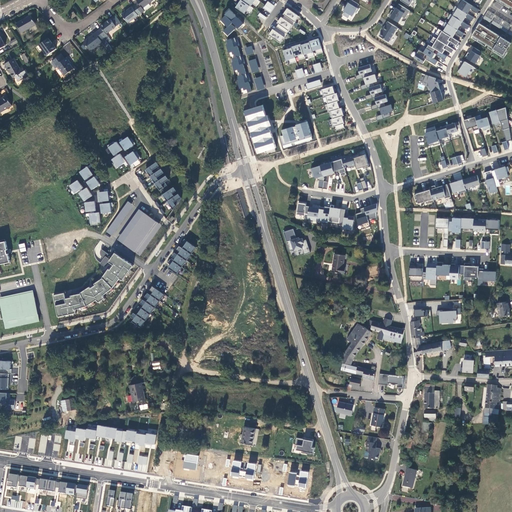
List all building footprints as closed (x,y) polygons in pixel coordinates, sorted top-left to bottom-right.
[(138,0),(140,1),(136,4),(142,11),(151,4),(149,1),(151,0),(138,0)] [(350,22),(359,4),(351,0),(349,0),(340,16),(350,22)] [(479,9),(464,0),(458,0),(458,2),(460,3),(458,7),(468,13),(471,8),(472,9),(477,13),(479,9)] [(270,13),(275,6),(267,1),(263,8),(270,13)] [(410,10),(399,3),(394,11),(392,9),(388,15),(399,22),(402,16),(405,18),(410,10)] [(129,21),(142,11),(136,4),(123,14),(129,21)] [(463,21),(465,17),(464,16),(464,15),(467,16),(466,17),(472,21),(474,17),(468,13),(458,7),(456,5),(453,10),(455,12),(453,15),(463,21)] [(286,8),(269,36),(281,43),(292,24),(294,26),(300,16),(286,8)] [(228,37),(242,23),(229,9),(218,19),(226,27),(222,31),(228,37)] [(495,14),(488,10),(485,15),(492,19),(495,14)] [(458,29),(460,25),(459,24),(460,23),(462,24),(461,25),(467,29),(469,25),(463,21),(453,15),(451,13),(448,18),(450,19),(448,23),(458,29)] [(104,27),(100,30),(105,36),(106,37),(109,35),(108,33),(122,22),(116,14),(102,25),(104,27)] [(508,29),(511,24),(497,15),(493,20),(508,29)] [(31,16),(17,25),(22,34),(37,25),(31,16)] [(508,29),(493,20),(492,23),(507,32),(508,29)] [(389,41),(398,27),(388,21),(381,32),(379,35),(389,41)] [(448,23),(446,21),(443,26),(446,27),(443,31),(453,37),(456,32),(457,33),(462,37),(464,33),(458,29),(448,23)] [(504,55),(511,42),(480,22),(472,35),(504,55)] [(443,31),(439,28),(436,33),(440,35),(437,38),(446,44),(449,39),(450,41),(457,45),(459,41),(453,37),(443,31)] [(102,38),(105,36),(100,30),(87,41),(93,50),(104,41),(102,38)] [(437,38),(434,36),(431,41),(435,43),(433,46),(441,52),(444,47),(446,49),(452,53),(455,49),(448,45),(446,44),(437,38)] [(241,94),(251,91),(237,37),(226,40),(234,71),(235,71),(241,94)] [(48,38),(40,44),(48,55),(56,49),(48,38)] [(319,39),(282,49),(285,61),(289,60),(290,63),(297,62),(297,60),(306,58),(306,59),(314,57),(313,51),(315,51),(316,54),(322,53),(319,39)] [(437,54),(445,59),(447,56),(443,53),(441,52),(433,46),(428,43),(426,47),(427,48),(424,52),(433,58),(434,55),(435,53),(437,54)] [(246,55),(254,53),(252,45),(244,47),(246,55)] [(481,51),(474,46),(470,53),(468,51),(465,56),(476,63),(481,55),(479,54),(481,51)] [(424,52),(418,48),(416,52),(417,53),(414,57),(423,63),(426,58),(436,64),(438,61),(433,58),(424,52)] [(63,55),(54,61),(55,63),(54,64),(57,69),(60,67),(66,75),(75,69),(70,62),(71,61),(68,57),(66,59),(63,55)] [(256,59),(248,61),(252,73),(259,71),(256,59)] [(23,74),(15,60),(7,64),(9,69),(10,68),(15,78),(17,77),(20,82),(30,76),(27,71),(23,74)] [(475,67),(465,61),(461,67),(460,67),(458,71),(466,76),(468,73),(470,74),(475,67)] [(312,65),(315,73),(322,71),(320,62),(312,65)] [(369,84),(377,82),(373,63),(356,68),(358,79),(363,77),(365,85),(360,86),(361,89),(370,87),(369,84)] [(295,70),(298,78),(305,76),(302,68),(295,70)] [(436,78),(426,74),(423,82),(429,83),(431,92),(440,89),(438,81),(435,81),(436,78)] [(261,76),(254,78),(257,90),(265,89),(261,76)] [(307,89),(321,85),(319,79),(306,84),(307,89)] [(371,94),(382,92),(381,85),(369,87),(370,95),(366,96),(366,98),(372,98),(371,94)] [(333,86),(322,89),(331,127),(335,127),(336,130),(345,128),(340,108),(336,93),(334,93),(333,86)] [(431,92),(434,103),(444,100),(440,89),(431,92)] [(386,94),(374,97),(375,105),(371,106),(372,109),(379,107),(381,115),(376,116),(377,120),(390,116),(389,112),(393,111),(391,104),(388,105),(386,94)] [(13,105),(8,96),(4,98),(4,99),(0,101),(0,108),(2,112),(13,105)] [(263,105),(244,110),(254,154),(276,149),(268,115),(265,115),(263,105)] [(511,140),(507,106),(497,109),(502,124),(507,141),(511,140)] [(502,124),(497,109),(490,112),(493,123),(495,123),(496,126),(502,124)] [(484,130),(491,127),(488,117),(482,118),(481,114),(476,116),(479,128),(483,127),(484,130)] [(476,116),(464,120),(467,129),(473,127),(474,130),(479,129),(479,128),(476,116)] [(459,121),(446,125),(449,133),(458,131),(457,128),(461,127),(459,121)] [(280,136),(283,148),(312,141),(308,122),(281,129),(282,136),(280,136)] [(449,133),(446,125),(440,127),(441,129),(436,131),(439,139),(444,138),(450,136),(449,133)] [(436,131),(436,128),(425,132),(428,143),(434,142),(435,144),(435,145),(440,144),(439,139),(436,131)] [(133,145),(128,137),(119,142),(125,151),(133,145)] [(122,150),(116,141),(108,147),(114,156),(122,150)] [(139,160),(133,151),(124,157),(130,166),(139,160)] [(126,162),(120,154),(111,159),(117,168),(126,162)] [(353,156),(356,166),(357,169),(363,168),(364,169),(369,167),(366,155),(360,156),(359,154),(353,156)] [(356,166),(353,156),(342,159),(345,169),(351,167),(352,168),(356,166)] [(331,163),(334,171),(339,169),(340,173),(346,171),(345,169),(342,159),(331,163)] [(148,174),(149,177),(157,172),(155,169),(159,166),(156,162),(144,170),(147,174),(148,174)] [(331,163),(320,166),(324,177),(329,175),(330,177),(335,175),(334,171),(331,163)] [(93,175),(87,166),(78,172),(84,181),(93,175)] [(324,182),(324,178),(324,177),(320,166),(310,169),(313,178),(315,177),(316,179),(317,179),(318,181),(319,181),(318,189),(323,189),(324,182)] [(495,169),(492,171),(495,180),(508,176),(506,166),(500,168),(499,168),(495,169)] [(149,177),(152,181),(154,184),(161,179),(160,176),(163,173),(161,169),(157,172),(149,177)] [(489,189),(497,187),(492,170),(484,172),(489,189)] [(480,184),(477,175),(469,177),(469,178),(463,180),(466,188),(480,184)] [(100,185),(94,176),(86,182),(92,191),(100,185)] [(161,179),(154,184),(156,188),(157,188),(159,191),(166,186),(164,183),(168,180),(165,176),(161,179)] [(463,180),(463,179),(458,180),(459,181),(456,182),(456,181),(455,179),(450,181),(454,193),(459,191),(459,193),(467,191),(466,188),(463,180)] [(83,188),(77,180),(69,186),(75,194),(83,188)] [(435,185),(429,187),(430,189),(434,200),(445,197),(445,198),(451,196),(447,184),(436,187),(435,185)] [(92,196),(86,187),(78,193),(84,202),(92,196)] [(165,199),(167,202),(174,197),(172,194),(176,191),(173,187),(161,195),(164,199),(165,199)] [(434,200),(430,189),(423,192),(423,193),(421,194),(420,192),(416,194),(414,195),(415,199),(417,199),(419,203),(426,201),(426,204),(434,201),(434,200)] [(109,202),(107,191),(97,192),(98,203),(109,202)] [(174,197),(167,202),(166,202),(169,206),(172,210),(176,206),(174,203),(181,198),(178,194),(174,197)] [(96,211),(94,201),(84,202),(85,212),(96,211)] [(127,201),(106,232),(112,236),(133,205),(127,201)] [(111,213),(110,203),(100,204),(101,214),(111,213)] [(304,218),(308,218),(309,206),(306,206),(306,204),(298,203),(297,215),(304,216),(304,218)] [(364,208),(368,219),(377,217),(376,212),(378,212),(377,203),(364,207),(364,208)] [(313,206),(309,206),(308,218),(307,219),(313,220),(313,221),(318,221),(320,208),(320,205),(313,204),(313,206)] [(341,208),(334,207),(334,205),(331,205),(330,209),(329,221),(339,223),(341,209),(341,208)] [(318,222),(323,223),(322,225),(328,226),(329,221),(330,209),(326,208),(326,209),(320,208),(318,221),(318,222)] [(359,225),(369,222),(368,219),(364,208),(360,209),(361,212),(355,214),(359,225)] [(345,209),(341,209),(339,223),(339,224),(343,224),(342,229),(352,230),(354,216),(348,216),(348,217),(344,217),(345,209)] [(100,223),(99,212),(89,214),(90,224),(100,223)] [(449,222),(449,218),(444,218),(444,219),(436,218),(436,229),(442,229),(442,228),(444,228),(444,235),(444,238),(443,246),(448,247),(448,230),(449,222)] [(452,222),(449,222),(448,230),(461,230),(461,227),(461,219),(454,218),(454,222),(452,222)] [(474,219),(461,219),(461,227),(473,227),(474,220),(474,219)] [(478,221),(474,220),(473,227),(473,230),(479,230),(479,231),(484,231),(484,230),(486,230),(486,229),(486,220),(478,219),(478,221)] [(486,229),(490,229),(490,234),(499,234),(499,229),(500,220),(486,220),(486,229)] [(294,229),(284,232),(290,251),(295,250),(295,251),(303,248),(305,254),(311,252),(307,239),(304,240),(303,238),(300,239),(297,240),(297,238),(294,229)] [(185,246),(183,249),(191,255),(196,248),(184,240),(182,244),(185,246)] [(5,242),(0,243),(0,265),(10,263),(8,254),(7,255),(6,251),(7,251),(5,242)] [(186,262),(191,255),(183,249),(179,247),(177,251),(180,253),(178,256),(186,262)] [(101,264),(105,267),(109,262),(111,260),(107,258),(109,255),(102,250),(100,252),(101,255),(102,257),(104,259),(101,264)] [(182,268),(186,262),(178,256),(175,253),(172,257),(175,260),(173,262),(182,268)] [(342,267),(344,255),(334,253),(331,271),(344,274),(345,267),(342,267)] [(109,270),(103,279),(95,284),(96,286),(91,289),(90,288),(81,294),(71,296),(71,298),(65,299),(64,294),(53,296),(58,318),(76,314),(75,311),(86,307),(97,301),(99,304),(105,299),(103,297),(113,289),(120,280),(123,282),(133,266),(115,254),(111,260),(109,262),(114,266),(110,271),(109,270)] [(511,255),(501,254),(501,264),(511,264),(511,255)] [(177,275),(182,268),(173,262),(170,260),(167,264),(170,266),(168,269),(177,275)] [(451,265),(443,265),(443,262),(437,262),(437,264),(437,275),(450,275),(451,265)] [(464,266),(464,275),(464,280),(471,280),(472,277),(478,277),(478,271),(479,266),(472,266),(472,264),(465,263),(464,266)] [(417,266),(411,266),(409,266),(409,275),(410,275),(410,281),(422,281),(423,264),(417,264),(417,266)] [(436,285),(437,275),(437,264),(427,264),(426,279),(430,279),(430,285),(436,285)] [(455,264),(451,264),(451,265),(450,275),(450,279),(460,279),(460,275),(464,275),(464,266),(459,266),(459,267),(455,267),(455,264)] [(496,272),(478,271),(478,277),(478,280),(496,281),(496,272)] [(164,295),(153,287),(150,291),(153,293),(151,296),(159,302),(164,295)] [(154,309),(159,302),(151,296),(148,294),(145,298),(148,300),(146,303),(154,309)] [(150,315),(154,309),(146,303),(143,300),(140,304),(143,306),(141,309),(150,315)] [(510,315),(508,302),(497,303),(500,317),(510,315)] [(145,322),(150,315),(141,309),(138,307),(135,311),(138,313),(136,316),(145,322)] [(447,323),(447,321),(457,320),(457,314),(461,314),(461,308),(453,309),(453,311),(442,311),(442,310),(437,310),(437,316),(441,316),(441,323),(447,323)] [(136,316),(133,314),(130,317),(134,320),(131,323),(140,329),(145,322),(136,316)] [(402,338),(404,330),(402,329),(391,326),(390,326),(383,324),(370,321),(369,324),(372,325),(371,329),(372,329),(379,332),(377,339),(382,340),(383,336),(402,341),(402,338)] [(420,321),(411,321),(413,337),(420,336),(424,335),(424,332),(421,332),(420,321)] [(343,354),(340,363),(351,365),(353,360),(371,333),(358,324),(347,340),(352,342),(344,354),(343,354)] [(422,346),(420,336),(413,337),(414,348),(415,357),(424,354),(422,346)] [(446,341),(422,346),(424,354),(433,352),(434,353),(448,350),(447,349),(446,341)] [(495,366),(511,365),(511,350),(486,352),(486,357),(495,357),(495,366)] [(474,361),(463,360),(462,372),(473,373),(474,361)] [(11,362),(0,361),(0,373),(8,374),(11,374),(12,370),(10,370),(11,362)] [(160,361),(152,361),(152,369),(161,369),(160,361)] [(341,370),(356,374),(357,368),(342,364),(341,370)] [(374,381),(374,372),(357,367),(357,368),(356,374),(363,375),(363,378),(374,381)] [(490,370),(478,370),(478,377),(489,378),(490,370)] [(0,389),(8,390),(8,374),(0,373),(0,389)] [(398,388),(403,388),(404,377),(380,374),(379,384),(388,385),(389,383),(398,384),(398,388)] [(360,381),(354,379),(351,378),(349,385),(351,385),(351,388),(359,390),(360,387),(359,387),(360,381)] [(145,399),(141,382),(129,385),(133,401),(145,399)] [(473,392),(474,385),(465,384),(465,392),(473,392)] [(485,409),(491,410),(491,414),(486,414),(485,421),(488,421),(488,424),(493,425),(494,415),(497,415),(497,410),(499,410),(501,389),(497,389),(498,386),(487,385),(485,409)] [(425,409),(436,409),(439,409),(440,392),(435,391),(435,387),(426,387),(425,409)] [(7,398),(7,394),(0,393),(0,402),(1,403),(2,404),(7,404),(6,409),(15,409),(15,401),(9,400),(9,398),(7,398)] [(73,398),(65,399),(67,410),(75,409),(73,398)] [(354,405),(339,402),(337,412),(351,416),(354,405)] [(503,402),(503,410),(508,411),(508,407),(511,407),(511,403),(508,403),(508,402),(503,402)] [(371,424),(382,427),(384,415),(383,415),(384,409),(375,407),(374,413),(373,413),(371,424)] [(491,410),(485,409),(484,425),(498,426),(499,410),(497,410),(497,415),(494,415),(493,425),(488,424),(488,421),(485,421),(486,414),(491,414),(491,410)] [(425,422),(432,422),(435,422),(435,411),(425,411),(425,422)] [(212,422),(186,419),(185,429),(210,432),(212,422)] [(96,436),(105,438),(107,427),(97,426),(97,431),(96,436)] [(253,444),(255,428),(244,426),(242,443),(253,444)] [(115,439),(117,430),(117,429),(107,427),(105,438),(115,439)] [(85,438),(86,430),(76,428),(76,432),(75,439),(85,440),(85,438)] [(96,436),(97,431),(86,429),(86,430),(85,438),(95,439),(96,436)] [(125,440),(127,432),(117,430),(115,439),(115,441),(125,443),(125,440)] [(136,434),(136,432),(127,430),(127,432),(125,440),(135,442),(136,434)] [(75,439),(76,432),(66,431),(65,439),(70,439),(69,441),(74,442),(75,439)] [(145,443),(146,435),(136,434),(135,442),(135,443),(138,443),(138,445),(144,446),(145,443)] [(156,435),(146,434),(146,435),(145,443),(154,445),(156,435)] [(301,453),(313,455),(315,448),(312,447),(313,441),(296,438),(295,445),(297,445),(296,451),(302,452),(301,453)] [(367,442),(366,442),(366,448),(369,448),(368,452),(365,451),(364,459),(378,460),(379,454),(380,449),(375,449),(376,444),(375,444),(367,442)] [(197,470),(199,456),(186,454),(184,468),(197,470)] [(137,464),(147,465),(147,456),(138,456),(137,464)] [(253,479),(255,464),(248,463),(247,469),(240,468),(241,462),(233,461),(231,475),(253,479)] [(417,471),(406,469),(405,473),(402,487),(412,489),(417,471)] [(287,485),(305,488),(308,473),(300,472),(299,477),(296,476),(296,474),(289,473),(287,485)] [(18,475),(9,474),(7,486),(16,487),(18,475)] [(27,477),(20,476),(19,487),(25,488),(27,477)] [(39,478),(27,477),(25,488),(35,489),(36,484),(38,485),(39,478)] [(48,480),(39,478),(38,485),(39,485),(38,489),(46,491),(48,480)] [(58,482),(48,480),(46,491),(55,492),(56,487),(57,487),(58,482)] [(67,483),(58,482),(57,487),(59,488),(58,493),(65,494),(67,483)] [(76,484),(67,483),(65,494),(74,495),(75,490),(76,484)] [(88,486),(78,484),(76,497),(86,498),(88,486)] [(115,491),(109,490),(106,505),(113,506),(115,491)] [(126,492),(120,491),(117,507),(124,508),(126,492)] [(133,493),(126,492),(124,508),(131,509),(133,493)] [(471,511),(476,511),(479,505),(472,503),(470,511),(471,511)]
